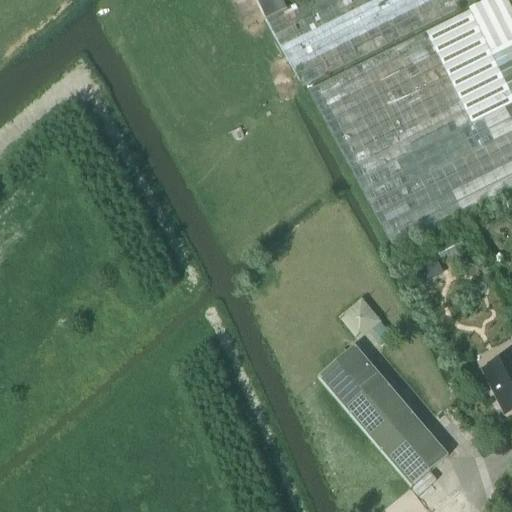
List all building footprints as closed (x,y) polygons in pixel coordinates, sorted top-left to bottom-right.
[(454,5),(451,0),(254,0),(265,20),(302,88),(457,12),(454,5)] [(511,13),(505,0),(487,0),(468,10),(491,55),(511,44),(511,13)] [(511,44),(491,55),(468,10),(307,91),(393,250),(511,190),(511,99),(503,81),(511,76),(511,44)] [(411,488),(446,457),(354,348),(318,379),(411,488)] [(511,356),(482,371),(504,416),(511,411),(511,356)]
